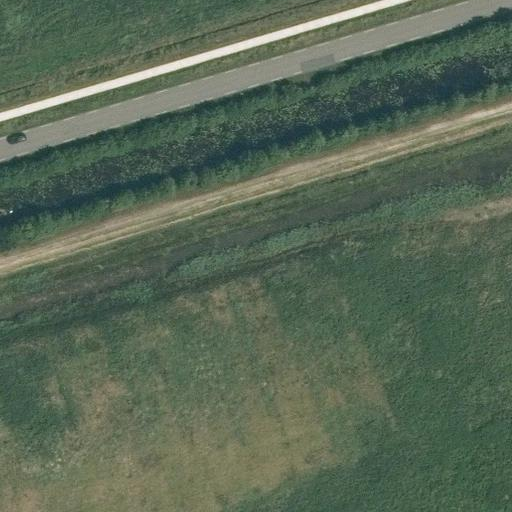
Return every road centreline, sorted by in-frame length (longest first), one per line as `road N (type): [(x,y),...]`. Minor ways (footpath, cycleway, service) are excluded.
road 1 (track): [(511,104),(0,254)]
road 2 (tertiary): [(506,0),(0,147)]
